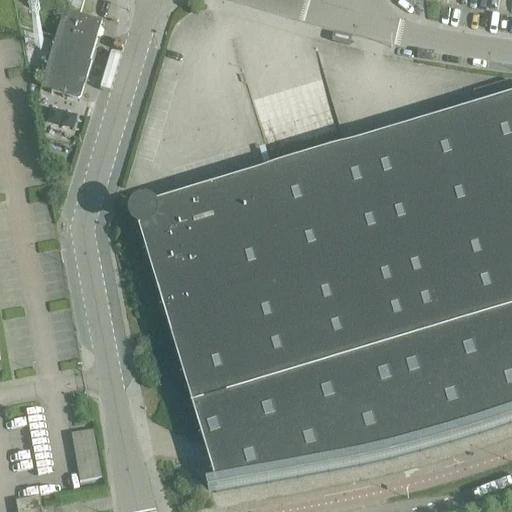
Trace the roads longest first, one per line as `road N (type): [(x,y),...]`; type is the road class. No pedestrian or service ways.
road 1 (unclassified): [(150,511),(100,204),(103,146),(150,0)]
road 2 (unknown): [(66,369),(1,27)]
road 3 (unclassified): [(511,19),(381,0)]
